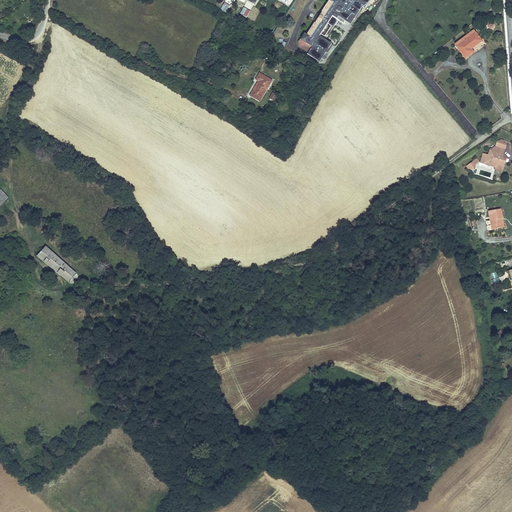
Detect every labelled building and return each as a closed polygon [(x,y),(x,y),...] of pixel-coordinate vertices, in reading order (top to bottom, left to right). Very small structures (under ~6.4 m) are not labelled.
[(225,0),(221,8),(227,11),(234,0),(225,0)] [(247,0),(241,13),(247,17),(255,0),(247,0)] [(307,54),(319,62),(326,52),(328,53),(333,45),(325,40),(338,20),(343,24),(345,21),(350,24),(361,7),(364,8),(369,0),(328,0),(329,0),(320,15),(316,20),(306,35),(304,33),(299,42),(300,46),(308,52),(307,54)] [(455,45),(456,47),(476,32),(474,30),(455,45)] [(456,47),(465,58),(473,52),(471,49),(482,41),(476,32),(456,47)] [(250,95),(260,101),(271,80),(259,73),(256,79),(259,81),(250,95)] [(483,153),(480,162),(495,167),(494,170),(496,171),(499,172),(502,172),(505,161),(504,161),(505,158),(502,157),(503,154),(503,155),(504,154),(505,150),(495,147),(490,150),(490,151),(491,151),(490,155),(483,153)] [(490,220),(492,230),(501,228),(500,219),(502,218),(500,209),(488,211),(490,220)] [(46,247),(38,256),(67,282),(75,273),(46,247)]
